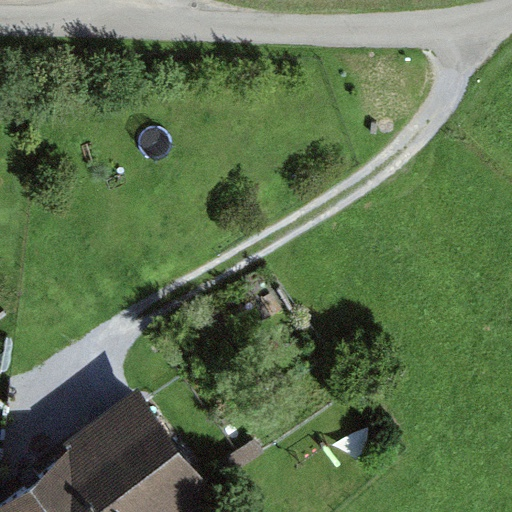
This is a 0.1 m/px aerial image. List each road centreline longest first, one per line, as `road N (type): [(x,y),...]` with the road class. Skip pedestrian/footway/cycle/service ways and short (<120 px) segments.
road 1 (track): [(0,438),(429,128),(468,35)]
road 2 (track): [(414,511),(453,456),(444,404),(303,215)]
